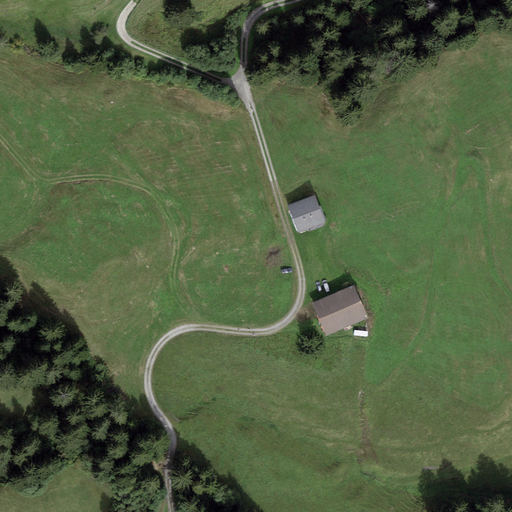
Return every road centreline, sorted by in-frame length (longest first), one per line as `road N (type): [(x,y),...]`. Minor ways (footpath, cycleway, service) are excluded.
road 1 (track): [(172,511),(172,441),(153,405),(151,356),(175,331),(270,334),(294,323),(306,297),(249,97),(250,25),(327,0)]
road 2 (track): [(249,97),(128,44),(124,23),(143,0)]
